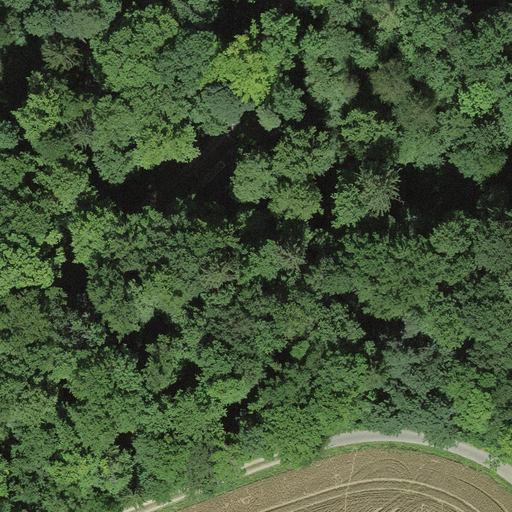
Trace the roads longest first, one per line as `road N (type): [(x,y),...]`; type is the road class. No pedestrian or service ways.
road 1 (track): [(0,322),(210,130),(289,0)]
road 2 (track): [(511,481),(456,446),(403,435),(314,446),(142,511)]
